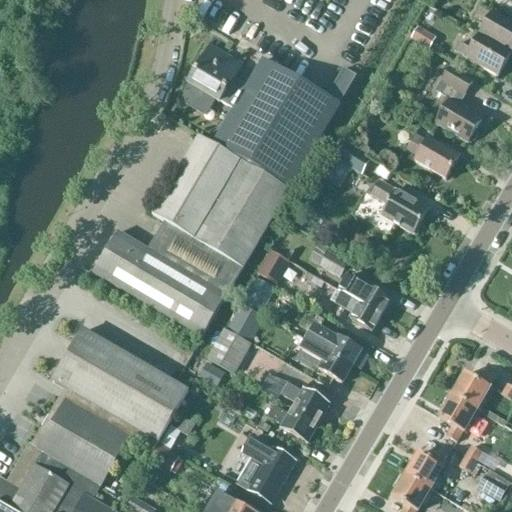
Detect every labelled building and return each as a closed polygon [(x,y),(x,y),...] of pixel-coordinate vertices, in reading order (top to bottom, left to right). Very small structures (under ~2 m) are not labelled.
[(438,4),(432,0),(425,0),(423,5),(433,11),(438,4)] [(480,39),(511,58),(511,56),(511,28),(492,17),(480,10),(475,19),(487,27),(480,39)] [(437,40),(419,29),(411,42),(430,52),(437,40)] [(498,80),(511,58),(480,39),(472,52),(460,45),(454,54),(466,61),(466,62),(498,80)] [(190,88),(184,98),(212,115),(218,105),(219,105),(220,104),(234,112),(248,90),(234,82),(242,68),(211,49),(188,87),(190,88)] [(214,147),(213,148),(291,192),(340,108),(357,79),(344,72),(327,100),(263,63),(248,90),(234,112),(214,147)] [(475,132),(481,122),(465,113),(467,110),(459,106),(464,97),(465,97),(472,85),(449,71),(436,93),(450,102),(436,126),(468,145),(469,143),(474,142),(478,136),(475,132)] [(416,138),(416,137),(421,130),(411,124),(406,132),(415,138),(416,138)] [(426,144),(416,138),(415,138),(407,153),(417,159),(415,164),(446,182),(459,160),(427,141),(426,144)] [(199,140),(153,218),(165,226),(166,226),(244,272),(291,192),(213,148),(214,147),(212,146),(199,140)] [(463,162),(468,154),(448,140),(442,148),(463,162)] [(345,148),(340,155),(336,162),(362,177),(370,163),(345,148)] [(416,234),(417,234),(417,235),(421,228),(420,227),(429,213),(396,193),(395,194),(379,184),(371,198),(388,208),(381,219),(414,238),(416,234)] [(166,226),(149,254),(227,300),(244,272),(166,226)] [(118,235),(94,277),(202,341),(227,300),(149,254),(118,235)] [(349,266),(327,253),(318,269),(340,281),(349,266)] [(290,266),(272,256),(270,255),(257,278),(277,289),(290,266)] [(347,284),(340,296),(382,320),(391,303),(369,288),(350,278),(347,284)] [(261,318),(275,292),(256,282),(242,307),(261,318)] [(335,293),(329,303),(335,306),(340,296),(335,293)] [(373,337),(382,320),(340,296),(335,306),(353,316),(350,323),(373,337)] [(251,347),(252,346),(265,321),(241,307),(226,333),(251,347)] [(251,347),(226,333),(226,334),(223,332),(207,362),(234,376),(250,348),(251,347)] [(153,455),(189,394),(84,333),(54,385),(66,392),(33,448),(30,447),(8,485),(0,480),(0,502),(2,503),(0,506),(10,511),(76,511),(85,498),(94,502),(130,442),(153,455)] [(306,345),(353,371),(362,355),(338,341),(335,346),(312,333),(306,345)] [(343,388),(353,371),(306,345),(301,352),(324,366),(320,374),(343,388)] [(225,376),(209,365),(200,381),(217,390),(225,376)] [(466,377),(453,399),(480,415),(484,408),(481,406),(490,391),(489,390),(495,380),(485,374),(479,384),(466,377)] [(507,386),(508,387),(502,397),(511,403),(511,386),(508,384),(507,386)] [(291,409),(321,426),(333,406),(303,389),(300,394),(288,387),(282,398),(293,405),(291,409)] [(474,425),(479,416),(480,415),(453,399),(439,422),(452,429),(446,440),(457,446),(463,435),(464,436),(471,423),(474,425)] [(321,426),(291,409),(288,415),(276,409),(271,417),(269,421),(281,429),(281,430),(310,447),(321,426)] [(34,434),(40,423),(26,416),(20,426),(34,434)] [(172,429),(162,446),(171,452),(181,435),(172,429)] [(275,489),(281,492),(296,465),(251,439),(242,457),(252,462),(237,488),(266,504),(275,489)] [(159,447),(150,462),(170,475),(179,460),(159,447)] [(471,449),(465,460),(477,467),(483,456),(471,449)] [(406,479),(430,493),(443,470),(449,459),(438,453),(432,464),(419,456),(406,479)] [(465,460),(459,470),(471,476),(472,475),(476,478),(481,469),(477,467),(465,460)] [(511,486),(490,473),(487,478),(486,477),(478,491),(500,504),(511,486)] [(418,511),(430,493),(406,479),(393,501),(406,509),(404,511),(418,511)] [(141,502),(147,492),(140,487),(134,498),(141,502)] [(248,511),(233,503),(233,504),(219,495),(211,507),(218,511),(248,511)] [(110,511),(94,502),(85,498),(76,511),(110,511)] [(154,511),(134,499),(126,511),(127,511),(154,511)]
